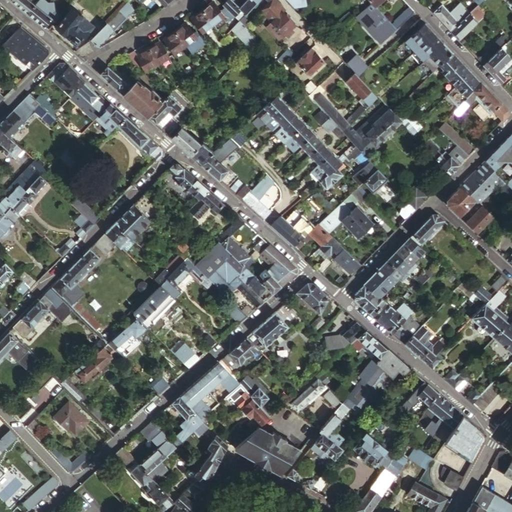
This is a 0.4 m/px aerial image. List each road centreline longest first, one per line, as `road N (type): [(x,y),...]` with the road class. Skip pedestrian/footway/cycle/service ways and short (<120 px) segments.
road 1 (residential): [(305,267),(69,483)]
road 2 (residential): [(0,326),(171,149)]
road 3 (residential): [(339,297),(496,435)]
road 4 (residential): [(171,149),(305,267)]
road 5 (residential): [(56,48),(171,149)]
road 6 (residential): [(322,511),(233,466),(208,511)]
road 7 (residential): [(413,0),(511,105)]
road 8 (residential): [(339,297),(432,201)]
